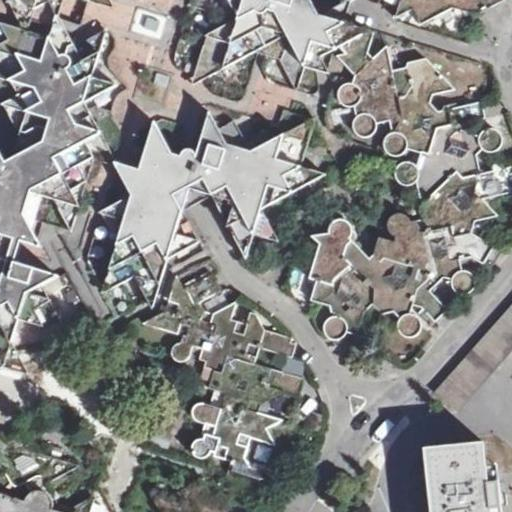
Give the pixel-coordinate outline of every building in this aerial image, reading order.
[(313,75),(332,11),(316,19),(306,0),(199,0),(192,5),(194,12),(209,17),(188,80),(192,86),(252,57),(275,63),(288,89),(296,85),(302,71),(313,75)] [(399,0),(394,18),(409,9),(418,24),(451,10),(473,16),(503,0),(399,0)] [(67,50),(33,38),(25,45),(27,49),(0,66),(0,76),(36,145),(21,154),(29,170),(0,184),(0,240),(8,243),(25,233),(18,220),(26,196),(47,201),(65,237),(78,197),(76,190),(81,185),(89,161),(104,152),(80,106),(111,89),(87,81),(102,31),(67,50)] [(413,192),(416,190),(427,237),(415,239),(411,226),(406,221),(399,219),(392,222),(387,228),(386,234),(389,241),(394,245),(393,249),(377,244),(372,261),(370,264),(350,244),(352,242),(352,234),(350,228),(344,224),(338,223),(332,226),(328,232),(327,239),(311,242),(318,251),(306,285),(315,288),(311,306),(327,312),(329,324),(326,326),(322,329),(321,334),(322,341),(326,346),(330,347),(334,347),(339,345),(343,340),(355,343),(372,347),(381,323),(393,320),(398,326),(396,332),(396,338),(398,342),(402,345),(405,347),(410,347),(414,345),(418,343),(419,339),(420,335),(419,329),(415,324),(410,322),(414,313),(422,314),(435,328),(446,317),(431,298),(443,285),(450,288),(450,293),(452,297),(454,299),(458,302),(461,302),(465,302),(469,301),(473,299),(475,295),(476,291),(476,287),(474,281),(470,277),(463,276),(462,266),(472,263),(483,271),(493,255),(472,238),(476,228),(498,223),(485,208),(511,199),(511,189),(508,174),(481,180),(477,162),(485,156),(489,158),(495,157),(499,153),(501,149),(501,142),(495,136),(488,135),(483,137),(480,140),(479,143),(472,142),(468,129),(484,124),(480,109),(438,118),(432,109),(433,101),(440,100),(446,105),(450,96),(454,95),(433,71),(436,62),(416,67),(409,60),(405,74),(392,77),(386,51),(371,64),(365,58),(371,38),(362,39),(351,37),(345,59),(336,61),(353,82),(351,87),(347,88),(343,91),(341,95),(341,100),(342,105),(346,108),(350,110),(357,109),(359,119),(353,124),(352,129),(352,136),(356,142),(363,145),(370,144),(375,140),(377,136),(378,130),(387,128),(391,140),(384,144),(382,150),(382,155),(385,160),(389,164),(396,165),(403,163),(406,159),(407,156),(419,160),(416,169),(410,166),(404,167),(399,170),(395,175),(395,180),(396,186),(400,190),(404,192),(409,193),(413,192)] [(130,281),(143,304),(152,300),(163,262),(157,249),(185,234),(181,224),(174,222),(183,192),(212,201),(209,207),(242,265),(250,239),(274,246),(257,213),(322,180),(297,172),(312,124),(247,156),(230,125),(213,132),(205,117),(192,154),(188,152),(184,153),(179,154),(177,159),(176,162),(178,168),(174,170),(150,124),(134,174),(127,176),(123,181),(122,185),(123,189),(125,192),(128,194),(126,199),(94,214),(112,247),(95,299),(130,281)] [(0,361),(12,356),(6,345),(13,325),(62,339),(36,289),(54,280),(9,264),(4,277),(0,276),(0,361)] [(199,306),(221,295),(213,277),(182,293),(174,279),(161,315),(141,327),(179,341),(176,351),(173,354),(171,357),(172,363),(175,366),(179,367),(183,367),(187,364),(192,351),(199,354),(195,362),(202,366),(202,372),(211,376),(206,392),(222,398),(216,410),(198,404),(193,406),(189,410),(188,416),(189,420),(192,424),(201,427),(198,437),(201,439),(199,445),(196,445),(192,448),(190,449),(189,452),(189,455),(189,458),(192,461),(194,462),(198,464),(202,463),(205,461),(206,457),(211,458),(211,461),(227,467),(224,482),(259,495),(264,476),(247,469),(243,463),(249,443),(273,451),(266,432),(281,424),(258,415),(259,409),(281,397),(296,400),(302,383),(254,368),(259,352),(288,362),(293,348),(289,346),(290,343),(262,334),(250,308),(245,327),(230,323),(235,306),(211,318),(202,314),(199,306)] [(511,300),(431,392),(453,412),(511,345),(511,300)] [(177,430),(155,424),(150,439),(172,446),(177,430)] [(2,446),(0,442),(0,511),(229,511),(232,507),(199,495),(204,481),(172,497),(143,488),(155,511),(88,511),(92,499),(68,511),(55,507),(45,486),(77,468),(27,454),(18,438),(2,446)] [(490,511),(484,438),(427,443),(433,511),(490,511)] [(377,511),(372,500),(343,511),(377,511)]
